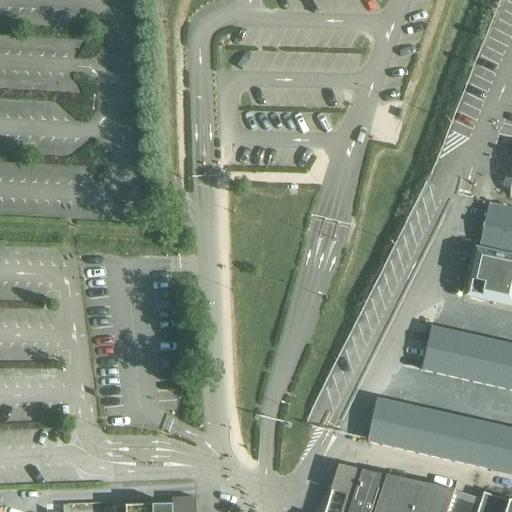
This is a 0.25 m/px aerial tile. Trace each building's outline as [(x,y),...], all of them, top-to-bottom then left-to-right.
[(511,209),(487,204),(477,251),(511,258),(511,209)] [(511,258),(477,251),(467,297),(511,307),(511,258)] [(432,329),(427,350),(439,353),(444,332),(432,329)] [(444,332),(439,353),(452,356),(456,334),(444,332)] [(456,334),(452,356),(464,359),(469,337),(456,334)] [(469,337),(464,359),(476,361),(481,340),(469,337)] [(481,340),(476,361),(488,364),(493,343),(481,340)] [(493,343),(488,364),(500,367),(505,346),(493,343)] [(511,347),(505,346),(500,367),(511,369),(511,347)] [(427,350),(422,372),(434,374),(439,353),(427,350)] [(439,353),(434,374),(447,377),(452,356),(439,353)] [(452,356),(447,377),(459,380),(464,359),(452,356)] [(464,359),(459,380),(471,383),(476,361),(464,359)] [(476,361),(471,383),(483,385),(488,364),(476,361)] [(488,364),(483,385),(496,388),(500,367),(488,364)] [(511,369),(500,367),(496,388),(508,391),(511,372),(511,369)] [(377,401),(373,422),(385,425),(390,403),(377,401)] [(390,403),(385,425),(397,427),(402,406),(390,403)] [(402,406),(397,427),(409,430),(414,409),(402,406)] [(414,409),(409,430),(421,433),(426,412),(414,409)] [(426,412),(421,433),(434,436),(438,414),(426,412)] [(438,414),(434,436),(446,439),(451,417),(438,414)] [(451,417),(446,439),(458,441),(463,420),(451,417)] [(463,420),(458,441),(470,444),(475,423),(463,420)] [(373,422),(368,443),(380,446),(385,425),(373,422)] [(475,423),(470,444),(482,447),(487,425),(475,423)] [(385,425),(380,446),(392,449),(397,427),(385,425)] [(487,425),(482,447),(495,450),(499,428),(487,425)] [(397,427),(392,449),(404,452),(409,430),(397,427)] [(499,428),(495,450),(507,453),(511,431),(499,428)] [(409,430),(404,452),(417,454),(421,433),(409,430)] [(421,433),(417,454),(429,457),(434,436),(421,433)] [(434,436),(429,457),(441,460),(446,439),(434,436)] [(446,439),(441,460),(453,463),(458,441),(446,439)] [(458,441),(453,463),(465,465),(470,444),(458,441)] [(470,444),(465,465),(478,468),(482,447),(470,444)] [(482,447),(478,468),(490,471),(495,450),(482,447)] [(495,450),(490,471),(502,474),(507,453),(495,450)] [(511,453),(507,453),(502,474),(511,476),(511,453)] [(353,499),(362,471),(338,467),(332,491),(329,501),(325,511),(348,511),(349,511),(353,499)] [(348,511),(375,511),(386,478),(362,471),(353,499),(349,511),(348,511)] [(375,511),(418,511),(427,487),(386,478),(375,511)] [(447,511),(454,492),(427,487),(418,511),(447,511)] [(447,511),(477,511),(481,501),(454,492),(447,511)] [(477,511),(511,511),(511,502),(484,494),(481,501),(477,511)] [(170,499),(170,511),(194,511),(194,498),(170,499)]
